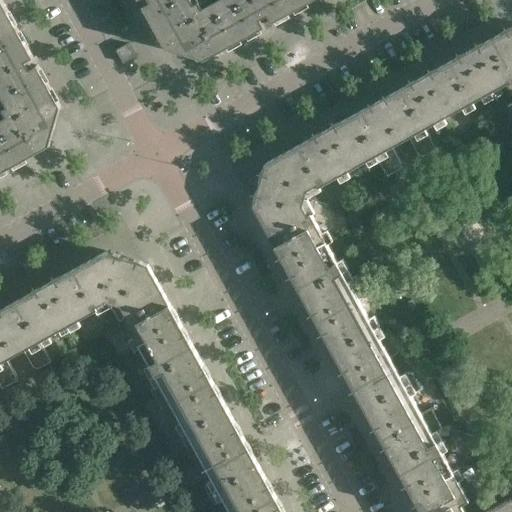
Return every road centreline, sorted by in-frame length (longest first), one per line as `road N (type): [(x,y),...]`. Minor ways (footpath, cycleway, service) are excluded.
road 1 (residential): [(353,511),(156,158)]
road 2 (residential): [(156,158),(443,0)]
road 3 (residential): [(156,158),(68,0)]
road 4 (residential): [(0,246),(156,158)]
